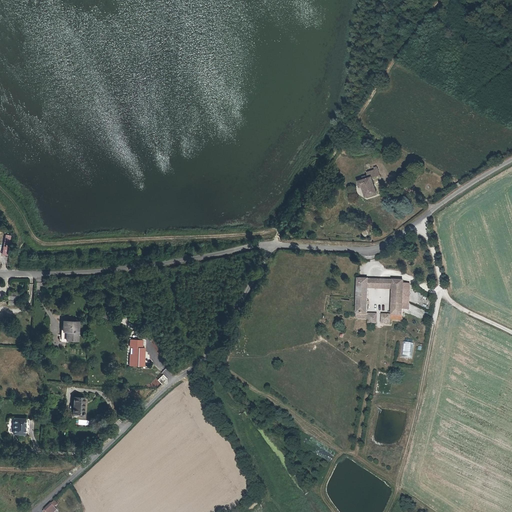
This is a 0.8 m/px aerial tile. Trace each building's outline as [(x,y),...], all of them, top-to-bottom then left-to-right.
[(363,189),(361,189),(363,195),(374,191),(370,175),(377,173),(375,167),(364,170),(365,173),(360,175),(361,177),(355,179),(357,185),(361,184),(363,189)] [(366,285),(365,290),(373,291),(374,286),(389,288),(390,285),(381,284),(381,278),(354,273),(353,283),(366,285)] [(392,279),(381,278),(381,284),(390,285),(389,288),(386,314),(378,313),(377,322),(385,323),(385,319),(396,320),(402,281),(392,279)] [(364,317),(363,320),(372,321),(373,312),(363,311),(365,290),(366,285),(353,283),(349,315),(364,317)] [(9,293),(8,306),(17,307),(18,294),(9,293)] [(104,309),(101,319),(110,322),(113,312),(104,309)] [(63,321),(63,332),(66,332),(66,341),(77,341),(77,322),(63,321)] [(132,349),(132,356),(131,366),(143,366),(144,349),(142,349),(142,341),(129,341),(129,348),(132,349)] [(413,358),(414,343),(403,342),(402,358),(413,358)] [(84,399),(74,399),(73,414),(78,415),(78,416),(79,417),(79,418),(81,418),(82,418),(83,418),(84,416),(84,415),(84,414),(83,412),(84,399)] [(15,419),(13,435),(23,436),(25,420),(15,419)]
